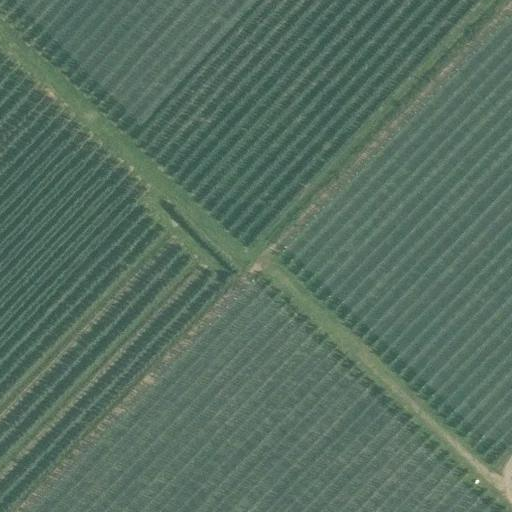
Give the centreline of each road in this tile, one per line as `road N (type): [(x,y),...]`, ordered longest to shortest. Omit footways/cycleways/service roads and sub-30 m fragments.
road 1 (track): [(0,28),(242,259),(257,260)]
road 2 (track): [(505,487),(273,264),(257,260)]
